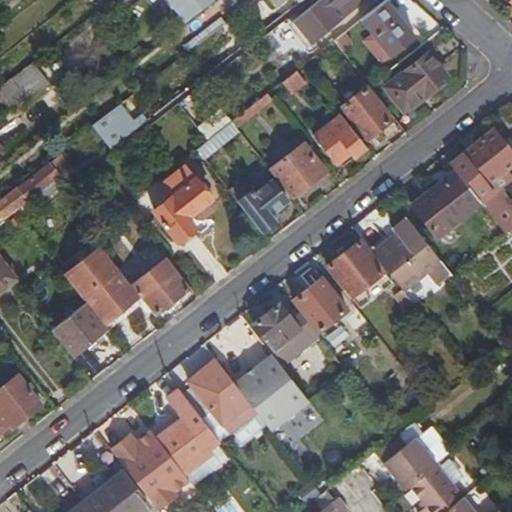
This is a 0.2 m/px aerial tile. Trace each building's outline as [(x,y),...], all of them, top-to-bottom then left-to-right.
[(169,0),(188,23),(217,0),(169,0)] [(300,0),(302,2),(303,0),(269,0),(275,8),(286,0),(300,0)] [(319,0),(295,19),(312,43),(367,0),(319,0)] [(390,58),(400,50),(397,46),(411,35),(385,2),(361,21),(390,58)] [(185,47),(189,51),(223,25),(219,21),(185,47)] [(354,46),(345,34),(332,43),(343,56),(354,46)] [(414,40),(411,35),(397,46),(400,50),(405,46),(414,40)] [(404,112),(447,78),(429,55),(385,88),(404,112)] [(49,86),(32,64),(10,81),(27,102),(49,86)] [(305,83),(296,73),(281,84),(290,95),(305,83)] [(367,140),(390,122),(366,92),(343,110),(367,140)] [(12,108),(0,93),(0,115),(1,117),(12,108)] [(354,160),(367,150),(340,116),(313,138),(337,168),(351,157),(354,160)] [(106,155),(132,134),(127,127),(117,135),(104,119),(87,131),(106,155)] [(203,161),(239,133),(231,124),(196,152),(203,161)] [(511,178),(506,171),(511,165),(511,156),(493,132),(450,165),(457,173),(481,204),(505,234),(511,229),(511,206),(498,190),(511,178)] [(327,172),(305,145),(270,172),(291,199),(327,172)] [(0,226),(4,223),(4,222),(35,198),(39,203),(56,191),(51,185),(69,171),(59,159),(18,190),(16,190),(0,202),(0,226)] [(213,204),(184,168),(158,189),(168,201),(153,213),(178,244),(195,230),(187,219),(191,215),(194,219),(199,220),(213,209),(213,204)] [(481,204),(457,173),(414,207),(438,238),(481,204)] [(238,204),(261,233),(274,223),(270,217),(287,203),(271,184),(254,197),(251,194),(238,204)] [(238,204),(251,194),(244,185),(231,195),(238,204)] [(449,274),(407,220),(394,230),(400,239),(376,258),(402,291),(426,273),(435,284),(449,274)] [(9,225),(14,232),(19,228),(15,222),(9,225)] [(28,248),(18,235),(9,243),(18,255),(28,248)] [(383,273),(359,243),(328,267),(352,298),(383,273)] [(139,297),(131,286),(101,250),(66,277),(71,282),(87,304),(104,324),(139,297)] [(130,265),(138,275),(154,261),(145,252),(130,265)] [(155,316),(190,289),(166,259),(131,286),(139,297),(155,316)] [(0,293),(16,282),(0,260),(0,293)] [(347,310),(317,272),(310,277),(316,284),(295,301),(320,332),(347,310)] [(415,306),(402,291),(394,296),(406,313),(415,306)] [(104,324),(87,304),(52,332),(73,359),(109,332),(104,324)] [(276,352),(301,333),(279,306),(255,325),(276,352)] [(341,364),(359,350),(353,343),(335,357),(341,364)] [(500,373),(511,363),(511,355),(506,348),(491,361),(500,373)] [(310,403),(273,356),(254,370),(258,375),(252,379),(249,375),(235,385),(258,414),(272,432),(310,403)] [(190,383),(194,388),(213,411),(232,435),(258,414),(235,385),(216,362),(190,383)] [(25,387),(18,378),(0,391),(0,429),(8,423),(13,429),(40,407),(29,392),(32,389),(29,385),(25,387)] [(184,396),(202,420),(213,411),(194,388),(184,396)] [(191,482),(201,495),(236,466),(225,453),(227,451),(202,420),(184,396),(180,391),(167,400),(182,418),(178,423),(174,417),(153,434),(191,482)] [(452,453),(467,440),(448,416),(439,422),(429,410),(414,422),(423,434),(432,428),(452,453)] [(238,433),(245,442),(263,429),(255,419),(238,433)] [(414,422),(397,435),(374,454),(405,493),(410,489),(439,466),(448,458),(447,457),(452,453),(432,428),(423,434),(414,422)] [(124,440),(111,451),(156,508),(191,482),(153,434),(151,432),(137,442),(130,448),(124,440)] [(131,435),(124,440),(130,448),(137,442),(131,435)] [(453,464),(443,471),(454,485),(464,478),(453,464)] [(446,511),(464,497),(454,485),(443,471),(439,466),(410,489),(425,509),(421,511),(446,511)] [(91,511),(142,511),(149,507),(123,474),(85,504),(91,511)] [(497,511),(474,511),(464,497),(446,511),(499,511),(497,511)] [(345,511),(348,511),(338,498),(320,511),(345,511)] [(217,511),(242,511),(229,500),(217,511)]
